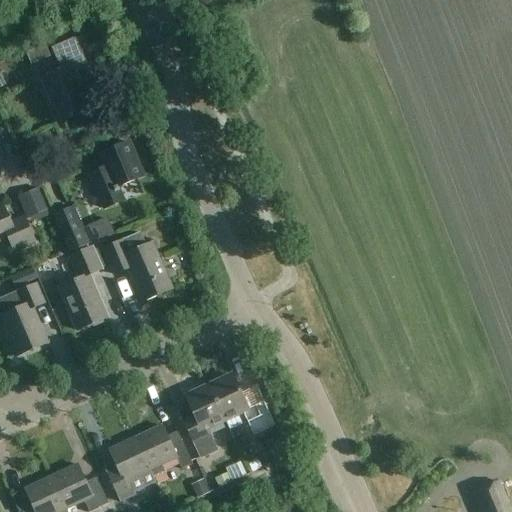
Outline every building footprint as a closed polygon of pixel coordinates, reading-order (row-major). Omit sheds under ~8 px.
[(75,72),(89,67),(75,36),(52,47),(61,69),(40,79),(47,93),(49,92),(62,122),(91,109),(75,72)] [(90,173),(104,209),(123,201),(118,187),(143,176),(130,142),(100,154),(105,167),(90,173)] [(3,204),(0,205),(0,240),(8,237),(14,250),(35,241),(24,217),(11,222),(3,204)] [(74,205),(54,214),(70,252),(90,244),(74,205)] [(143,302),(172,289),(152,242),(147,245),(141,232),(103,249),(114,275),(128,269),(130,273),(131,273),(143,302)] [(89,275),(101,270),(92,247),(69,257),(78,278),(59,287),(78,330),(107,317),(89,275)] [(11,279),(15,289),(37,279),(33,270),(11,279)] [(0,298),(0,310),(8,329),(3,331),(14,357),(18,355),(47,343),(33,308),(44,303),(36,284),(0,298)] [(210,386),(225,420),(244,412),(253,432),(269,425),(252,388),(242,393),(234,375),(210,386)] [(181,412),(184,420),(202,458),(218,451),(207,428),(225,420),(210,386),(187,396),(192,407),(181,412)] [(135,438),(151,471),(176,459),(182,470),(192,465),(180,440),(170,444),(162,426),(135,438)] [(274,461),(290,454),(281,435),(265,442),(274,461)] [(151,471),(135,438),(109,450),(118,469),(107,474),(118,499),(129,494),(124,483),(151,471)] [(511,463),(499,468),(511,499),(511,463)] [(51,477),(67,511),(85,503),(89,511),(90,511),(108,504),(96,479),(86,483),(77,465),(51,477)] [(218,488),(232,482),(227,473),(214,479),(218,488)] [(64,511),(67,511),(51,477),(25,489),(33,509),(25,511),(64,511)] [(196,498),(209,492),(203,480),(191,485),(196,498)] [(511,511),(499,481),(475,491),(483,511),(511,511)]
